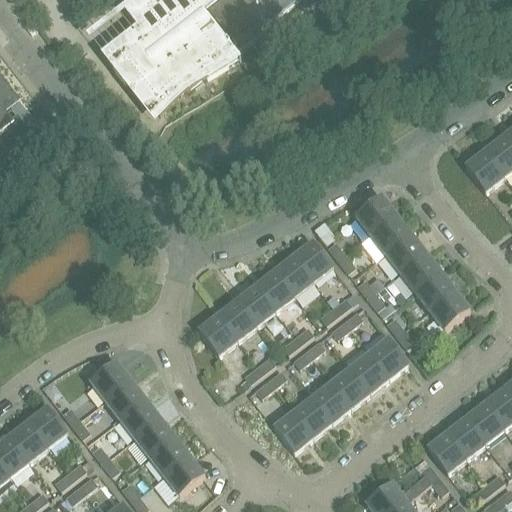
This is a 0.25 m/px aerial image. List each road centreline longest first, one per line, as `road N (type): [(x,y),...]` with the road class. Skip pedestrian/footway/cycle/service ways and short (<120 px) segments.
road 1 (residential): [(185,246),(153,218),(0,20)]
road 2 (residential): [(310,508),(511,328)]
road 3 (residential): [(397,157),(251,238),(212,249),(185,246)]
road 4 (residential): [(265,478),(195,407),(164,326)]
road 5 (residential): [(0,402),(63,357),(164,326)]
road 6 (residential): [(511,289),(397,157)]
road 7 (residential): [(511,76),(397,157)]
